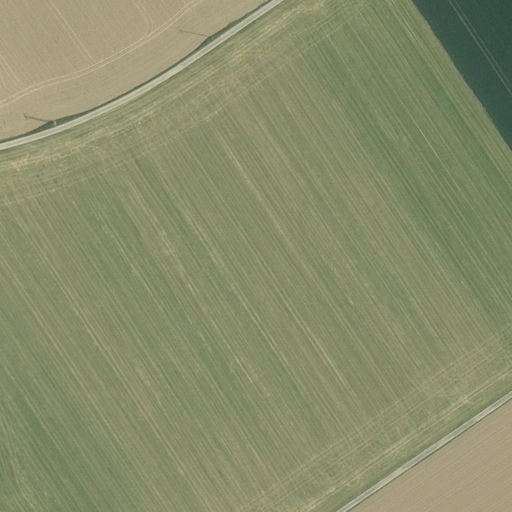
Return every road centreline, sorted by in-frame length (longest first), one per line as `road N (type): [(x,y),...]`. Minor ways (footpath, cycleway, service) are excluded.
road 1 (track): [(281,0),(103,111),(0,147)]
road 2 (track): [(341,511),(511,395)]
